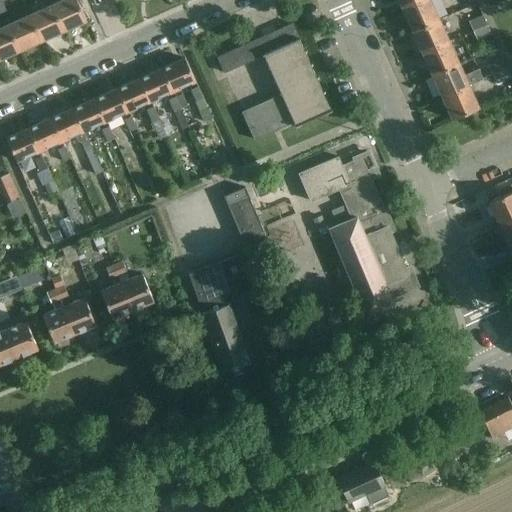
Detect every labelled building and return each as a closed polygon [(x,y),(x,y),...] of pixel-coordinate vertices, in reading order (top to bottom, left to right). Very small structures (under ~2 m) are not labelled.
[(75,0),(59,0),(51,4),(63,31),(64,31),(66,30),(85,21),(75,0)] [(418,0),(402,7),(413,31),(439,19),(430,0),(418,0)] [(31,13),(29,14),(41,41),(43,40),(63,31),(51,4),(31,13)] [(8,23),(7,24),(19,51),(20,50),(41,41),(29,14),(8,23)] [(468,21),(472,31),(487,25),(483,15),(468,21)] [(413,31),(423,54),(449,41),(439,19),(413,31)] [(242,111),(255,139),(294,121),(295,124),(332,108),(293,23),(257,39),(282,93),(242,111)] [(0,59),(19,51),(7,24),(0,26),(0,59)] [(476,40),(491,33),(487,25),(472,31),(476,40)] [(241,33),(196,52),(216,97),(261,77),(241,33)] [(423,54),(433,75),(459,63),(449,41),(423,54)] [(163,67),(174,92),(195,82),(185,58),(163,67)] [(487,66),(491,75),(507,68),(502,59),(487,66)] [(433,75),(443,99),(469,86),(459,63),(433,75)] [(139,78),(151,102),(174,92),(163,67),(139,78)] [(496,84),(511,77),(507,68),(491,75),(496,84)] [(119,87),(131,111),(151,102),(139,78),(119,87)] [(443,99),(453,120),(479,108),(469,86),(443,99)] [(97,97),(108,121),(131,111),(119,87),(97,97)] [(196,102),(203,99),(198,87),(191,90),(196,102)] [(181,94),(176,97),(181,108),(186,105),(181,94)] [(73,108),(85,132),(108,121),(97,97),(73,108)] [(168,100),(181,130),(189,127),(181,108),(176,97),(168,100)] [(167,137),(165,133),(153,106),(146,110),(147,112),(160,140),(167,137)] [(52,117),(62,142),(75,136),(78,142),(80,141),(95,174),(102,170),(85,132),(73,108),(52,117)] [(132,116),(124,119),(130,131),(137,128),(132,116)] [(30,127),(40,152),(51,147),(54,153),(57,151),(57,149),(64,146),(62,142),(52,117),(30,127)] [(6,138),(17,162),(29,157),(32,163),(35,161),(34,159),(42,156),(40,152),(30,127),(6,138)] [(101,130),(107,143),(115,139),(109,127),(101,130)] [(258,195),(258,198),(258,203),(299,299),(301,301),(303,303),(306,305),(310,305),(314,305),(317,304),(338,290),(335,280),(358,270),(359,274),(380,259),(391,250),(395,247),(397,243),(398,240),(398,237),(397,233),(370,154),(365,149),(361,146),(356,143),(349,143),(343,143),(271,176),(267,177),(262,181),(260,185),(258,190),(258,195)] [(57,149),(57,151),(62,161),(70,158),(64,146),(57,149)] [(38,188),(40,187),(53,181),(42,156),(34,159),(35,161),(40,172),(33,175),(38,188)] [(195,173),(187,177),(189,182),(197,179),(195,173)] [(0,177),(0,190),(6,204),(16,199),(6,175),(0,177)] [(268,240),(249,195),(245,187),(224,196),(227,203),(247,249),(268,240)] [(511,191),(489,201),(499,224),(511,218),(511,191)] [(80,237),(70,218),(53,226),(62,246),(80,237)] [(511,245),(511,218),(499,224),(509,247),(511,245)] [(96,234),(91,236),(96,249),(105,245),(100,232),(96,234)] [(41,257),(37,247),(25,252),(29,261),(41,257)] [(200,313),(221,372),(250,361),(230,303),(239,300),(232,281),(245,277),(237,255),(189,272),(203,312),(200,313)] [(113,264),(105,267),(106,268),(111,280),(118,277),(120,282),(132,310),(134,309),(154,301),(143,273),(129,278),(121,261),(113,264)] [(15,275),(20,288),(30,284),(25,271),(15,275)] [(58,274),(50,277),(54,287),(63,284),(58,274)] [(120,282),(101,290),(112,318),(132,310),(120,282)] [(56,288),(76,333),(96,324),(84,297),(71,302),(64,285),(56,288)] [(54,342),(76,333),(56,288),(47,292),(52,304),(54,309),(42,314),(54,342)] [(14,326),(5,329),(17,357),(38,349),(26,321),(14,326)] [(0,331),(0,364),(17,357),(5,329),(0,331)] [(493,437),(511,426),(511,404),(508,396),(480,410),(493,437)] [(434,436),(445,461),(448,467),(460,462),(457,456),(463,453),(451,428),(434,436)] [(416,442),(422,455),(423,457),(434,452),(427,437),(416,442)] [(373,461),(338,477),(348,500),(349,501),(365,493),(370,503),(389,495),(384,485),(374,462),(373,461)]
